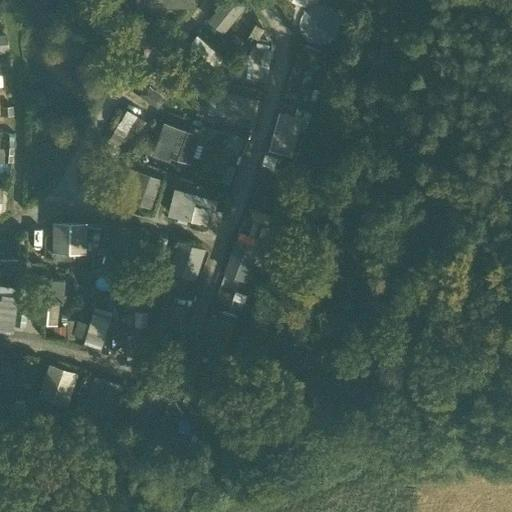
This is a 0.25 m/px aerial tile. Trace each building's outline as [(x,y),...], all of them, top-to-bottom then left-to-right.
[(219,0),(207,19),(226,31),(246,0),(219,0)] [(269,64),(271,47),(250,44),(245,76),(258,78),(260,63),(269,64)] [(153,75),(139,92),(157,107),(171,91),(153,75)] [(212,86),(207,108),(252,119),(258,97),(212,86)] [(190,164),(200,132),(162,120),(152,152),(190,164)] [(167,213),(213,224),(219,197),(173,186),(167,213)] [(87,252),(87,221),(52,220),(52,252),(87,252)] [(249,282),(267,233),(241,224),(223,272),(249,282)] [(26,237),(0,237),(0,244),(0,276),(25,277),(26,237)] [(164,276),(192,285),(204,246),(176,238),(164,276)] [(38,278),(37,323),(60,323),(61,278),(38,278)] [(0,328),(15,329),(17,286),(0,285),(0,328)] [(226,343),(240,303),(219,295),(205,335),(226,343)] [(94,305),(83,341),(102,346),(112,310),(94,305)] [(76,319),(72,334),(83,336),(86,321),(76,319)] [(66,406),(77,371),(47,363),(37,398),(66,406)] [(88,399),(114,408),(122,387),(96,377),(88,399)]
